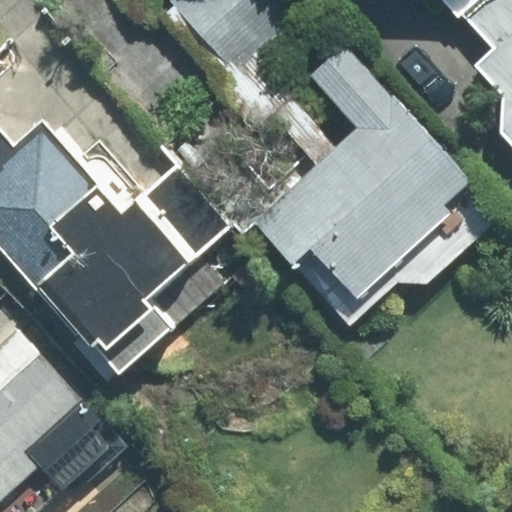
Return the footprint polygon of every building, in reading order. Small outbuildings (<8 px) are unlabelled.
[(238,74),(315,2),(313,0),(174,0),(170,3),(238,74)] [(511,132),(510,135),(511,137),(511,0),(454,0),(500,48),(479,67),(511,103),(511,132)] [(264,222),(304,265),(320,250),(364,298),(486,187),(350,39),(316,70),(368,126),(264,222)] [(0,125),(0,230),(129,371),(253,258),(180,179),(135,220),(44,121),(18,145),(0,125)] [(0,511),(6,511),(55,469),(35,448),(90,398),(27,329),(1,353),(0,352),(0,511)]
